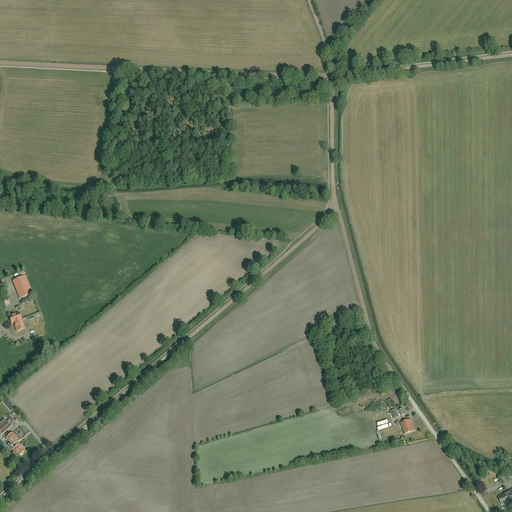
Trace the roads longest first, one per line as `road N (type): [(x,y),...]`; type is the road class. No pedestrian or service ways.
road 1 (track): [(0,500),(336,208)]
road 2 (track): [(0,62),(332,76)]
road 3 (track): [(336,208),(370,330),(415,406)]
road 4 (track): [(332,76),(511,55)]
road 5 (track): [(336,208),(332,76)]
road 6 (unclassified): [(488,511),(415,406)]
